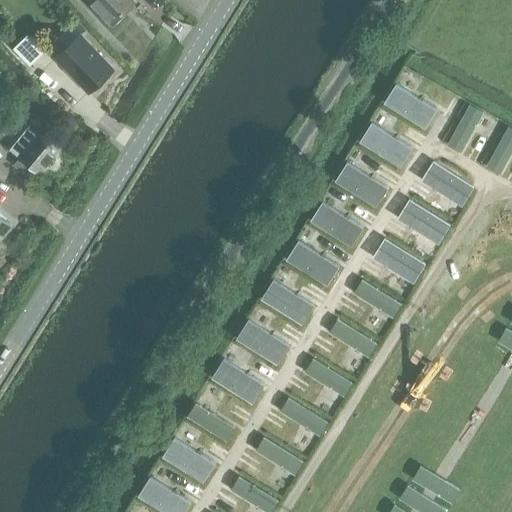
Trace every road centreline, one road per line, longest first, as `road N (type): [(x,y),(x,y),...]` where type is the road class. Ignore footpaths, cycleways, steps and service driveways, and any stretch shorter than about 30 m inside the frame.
road 1 (residential): [(384,0),(66,511)]
road 2 (tertiary): [(0,366),(232,0)]
road 3 (track): [(419,511),(511,362)]
